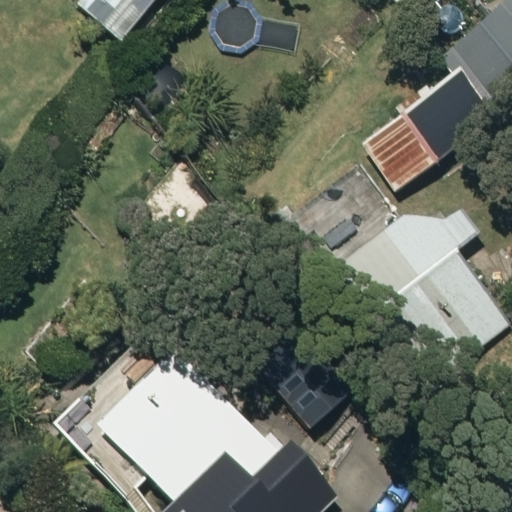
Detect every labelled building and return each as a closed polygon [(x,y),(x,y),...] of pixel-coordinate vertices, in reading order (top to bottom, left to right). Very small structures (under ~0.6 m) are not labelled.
[(70,0),(62,10),(107,48),(147,0),(70,0)] [(480,105),(511,79),(511,0),(503,0),(447,44),(444,73),(347,150),(385,198),(488,116),(480,105)] [(170,169),(120,228),(187,284),(246,214),(194,171),(170,169)] [(444,257),(449,254),(427,225),(383,224),(309,280),(404,405),(501,331),(444,257)] [(76,433),(149,508),(145,511),(314,511),(322,505),(257,438),(249,446),(158,352),(76,433)]
